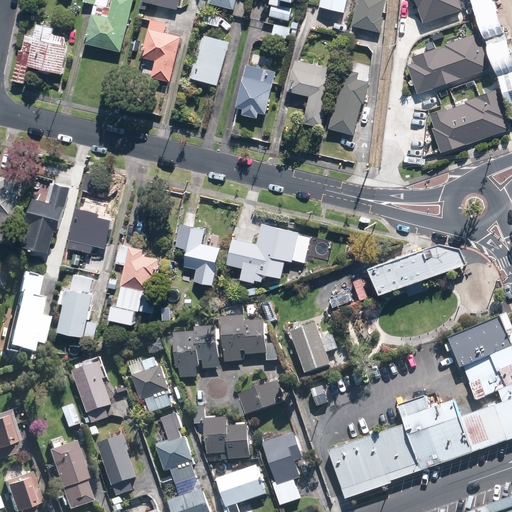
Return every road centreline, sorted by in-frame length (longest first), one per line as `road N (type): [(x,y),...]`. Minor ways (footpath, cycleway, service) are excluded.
road 1 (residential): [(0,111),(366,199)]
road 2 (residential): [(386,511),(511,467)]
